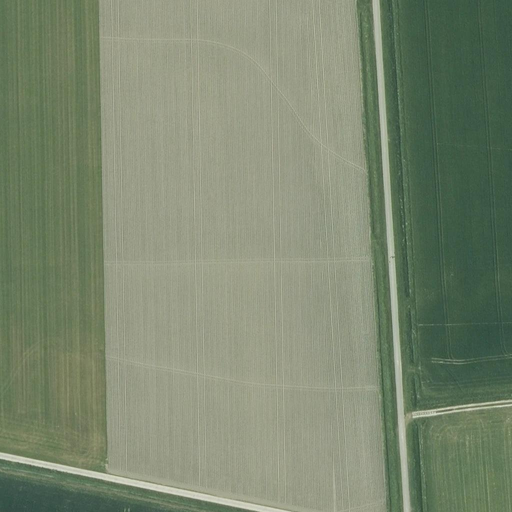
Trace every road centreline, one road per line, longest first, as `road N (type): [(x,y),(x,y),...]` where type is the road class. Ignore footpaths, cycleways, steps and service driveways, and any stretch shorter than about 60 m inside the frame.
road 1 (unclassified): [(405,511),(374,0)]
road 2 (track): [(0,456),(271,511)]
